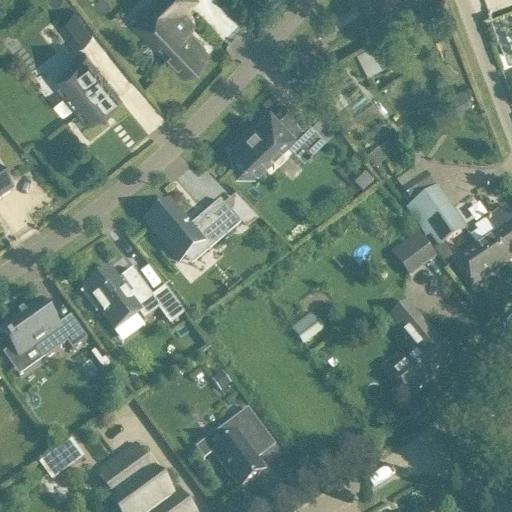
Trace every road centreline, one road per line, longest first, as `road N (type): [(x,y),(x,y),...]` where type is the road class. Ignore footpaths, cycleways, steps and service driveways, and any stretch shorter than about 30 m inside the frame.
road 1 (residential): [(309,0),(168,153),(0,275)]
road 2 (unclassified): [(511,129),(463,0)]
road 3 (unclassified): [(422,451),(511,347)]
road 4 (unclassified): [(317,511),(422,451)]
